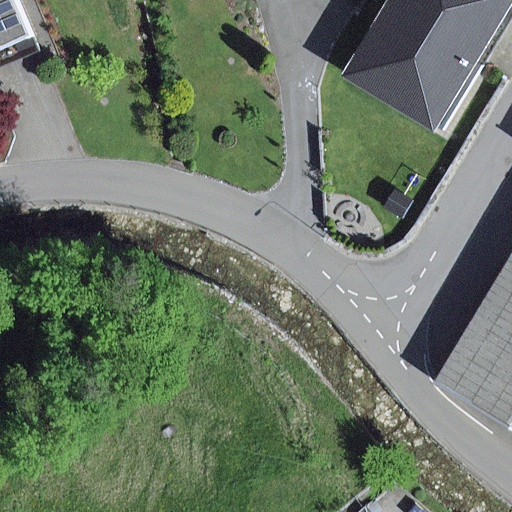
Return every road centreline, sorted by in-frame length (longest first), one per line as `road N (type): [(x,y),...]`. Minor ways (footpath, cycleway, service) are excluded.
road 1 (residential): [(378,321),(287,241),(200,200),(75,181),(0,188)]
road 2 (residential): [(511,124),(406,297),(378,321)]
road 3 (residential): [(511,472),(433,406),(378,321)]
